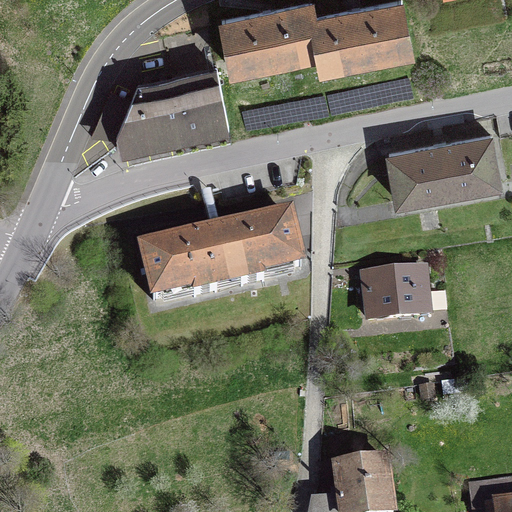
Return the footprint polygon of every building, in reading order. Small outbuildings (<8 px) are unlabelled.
[(400,1),(314,19),(319,51),(321,66),(410,48),(400,1)] [(232,68),(319,51),(314,19),(311,4),(223,21),(232,68)] [(139,139),(139,132),(225,113),(217,68),(144,84),(148,102),(128,107),(116,134),(118,144),(139,139)] [(398,200),(498,182),(490,136),(389,154),(398,200)] [(141,251),(153,300),(192,291),(194,297),(216,292),(215,285),(239,280),(241,287),(264,281),(262,274),(301,265),(290,216),(141,251)] [(428,314),(423,270),(364,276),(369,320),(428,314)] [(313,500),(309,511),(392,511),(385,459),(335,466),(339,496),(313,500)] [(487,511),(511,511),(511,479),(470,485),(473,509),(487,507),(487,511)]
